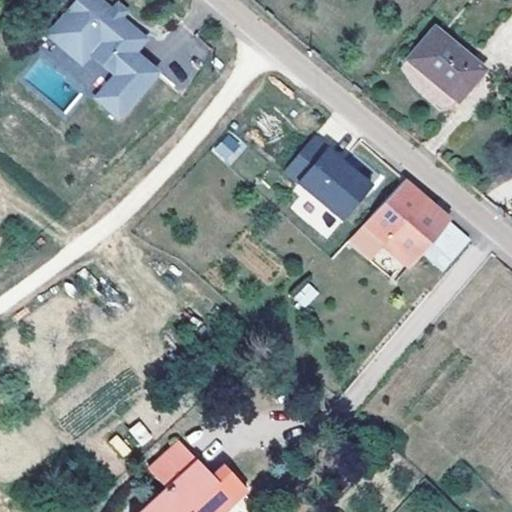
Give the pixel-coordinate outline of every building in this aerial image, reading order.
[(98,0),(76,0),(64,15),(98,44),(88,55),(113,76),(144,39),(98,0)] [(434,27),(407,58),(456,100),(483,69),(434,27)] [(215,58),(211,62),(219,69),(223,65),(215,58)] [(227,165),(246,147),(230,131),(211,150),(227,165)] [(330,147),(326,151),(354,175),(358,170),(330,147)] [(354,175),(326,151),(298,184),(340,220),(368,187),(354,175)] [(419,184),(409,169),(356,230),(376,247),(373,251),(390,265),(397,258),(408,267),(419,254),(450,215),(419,184)] [(126,171),(116,179),(130,195),(140,186),(126,171)] [(471,235),(450,215),(419,254),(436,269),(471,235)] [(309,281),(291,297),(302,310),(320,295),(309,281)] [(139,420),(128,429),(141,445),(152,437),(139,420)] [(148,470),(166,490),(141,511),(221,511),(244,491),(227,472),(215,484),(210,479),(178,443),(148,470)] [(227,472),(223,468),(210,479),(215,484),(227,472)]
